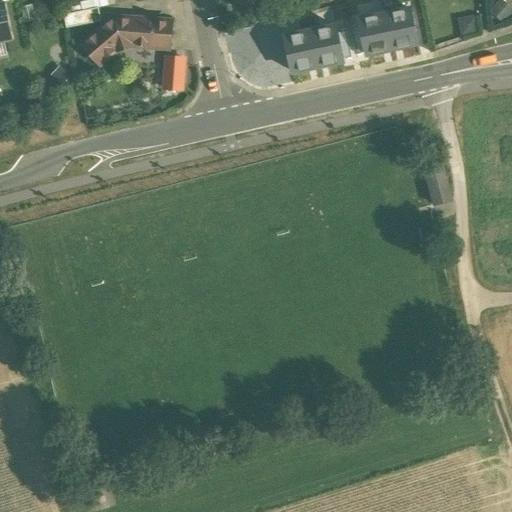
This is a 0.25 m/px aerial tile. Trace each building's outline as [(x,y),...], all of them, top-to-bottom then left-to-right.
[(234,0),(237,8),(268,0),(234,0)] [(0,41),(11,39),(4,4),(3,4),(0,4),(0,41)] [(99,8),(63,15),(66,28),(101,21),(99,8)] [(392,49),(417,45),(410,9),(385,14),(392,49)] [(367,54),(392,49),(385,14),(359,19),(361,27),(366,51),(367,54)] [(172,21),(114,17),(82,45),(100,65),(117,51),(131,46),(169,49),(172,21)] [(335,26),(310,31),(318,67),(343,62),(342,58),(337,34),(335,26)] [(361,27),(352,29),(357,53),(366,51),(361,27)] [(310,31),(285,36),(293,72),(318,67),(310,31)] [(337,34),(342,58),(352,56),(347,32),(337,34)] [(184,61),(167,59),(166,87),(182,88),(184,61)] [(444,167),(425,171),(433,204),(452,200),(444,167)]
